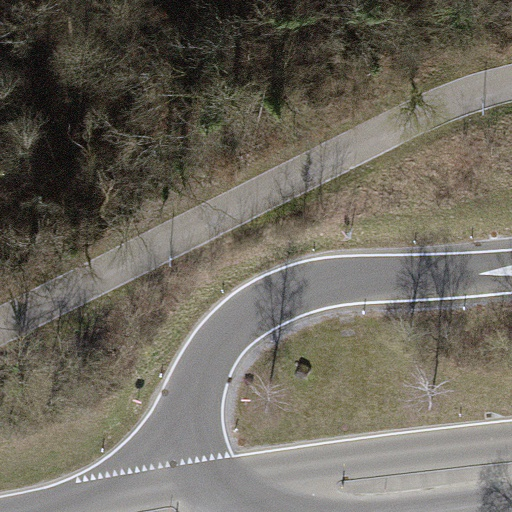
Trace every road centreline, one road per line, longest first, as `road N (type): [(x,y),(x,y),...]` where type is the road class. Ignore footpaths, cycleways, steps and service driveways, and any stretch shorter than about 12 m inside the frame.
road 1 (trunk): [(511,270),(328,283),(251,314),(220,344),(205,375),(200,436),(207,480)]
road 2 (tertiary): [(511,442),(207,480)]
road 3 (tertiary): [(207,480),(36,511)]
